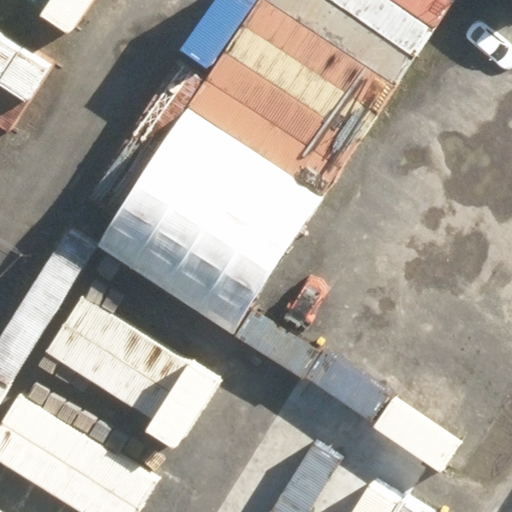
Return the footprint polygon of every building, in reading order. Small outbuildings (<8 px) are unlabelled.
[(10,0),(13,2),(0,21),(0,24),(47,56),(84,0),(10,0)] [(119,0),(100,0),(114,9),(119,0)] [(264,273),(125,182),(105,213),(244,303),(264,273)] [(0,343),(49,258),(16,239),(0,267),(0,343)] [(511,356),(511,301),(459,365),(486,388),(511,356)] [(463,472),(330,384),(310,414),(408,478),(420,486),(444,502),(463,472)] [(459,511),(444,502),(420,486),(403,511),(459,511)]
